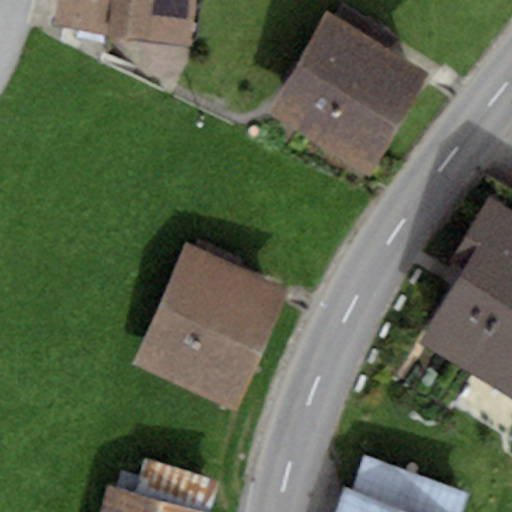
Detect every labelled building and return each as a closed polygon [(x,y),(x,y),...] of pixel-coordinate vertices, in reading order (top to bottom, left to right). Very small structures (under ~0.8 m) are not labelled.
[(192,48),(197,0),(55,0),(52,34),(192,48)] [(427,77),(326,13),(263,112),(364,175),(427,77)] [(511,400),(511,215),(489,201),(447,270),(460,277),(419,345),(511,400)] [(234,412),(288,292),(185,247),(132,366),(234,412)] [(132,496),(191,511),(206,511),(215,480),(141,461),(132,496)] [(457,511),(459,507),(356,470),(340,511),(457,511)] [(191,511),(132,496),(109,490),(103,511),(191,511)]
